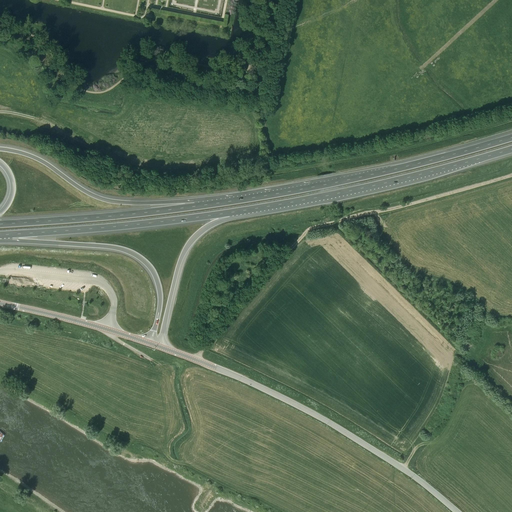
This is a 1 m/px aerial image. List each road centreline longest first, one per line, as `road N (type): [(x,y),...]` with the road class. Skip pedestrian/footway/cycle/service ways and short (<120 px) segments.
road 1 (track): [(0,109),(54,125),(123,163),(167,173),(467,117)]
road 2 (unclassified): [(454,511),(332,423),(159,346)]
road 3 (motorway): [(511,137),(209,204)]
road 4 (motorway): [(235,212),(511,149)]
road 5 (motorway): [(0,235),(235,212)]
road 6 (motorway): [(0,239),(101,247),(138,259),(151,270),(159,298),(149,343)]
road 7 (motorway): [(209,204),(109,199),(34,155),(0,147)]
road 8 (motorway): [(209,204),(0,223)]
road 9 (motorway): [(159,346),(178,260),(197,234),(235,212)]
road 10 (unclassified): [(108,329),(113,297),(101,283),(0,271)]
